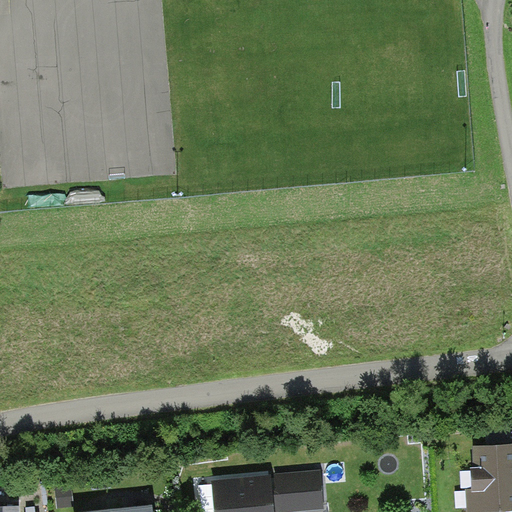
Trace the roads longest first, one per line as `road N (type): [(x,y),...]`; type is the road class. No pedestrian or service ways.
road 1 (unclassified): [(0,424),(511,355)]
road 2 (residential): [(511,187),(486,18),(493,0)]
